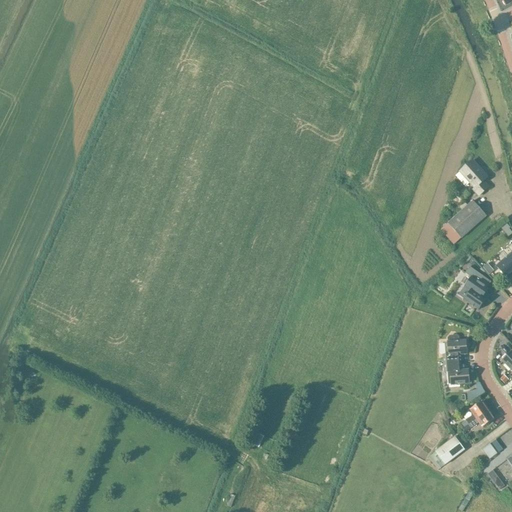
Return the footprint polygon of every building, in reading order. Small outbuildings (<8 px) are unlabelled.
[(489,186),(484,180),(488,176),(473,159),(460,171),(475,188),(473,189),(478,196),(489,186)] [(449,223),(441,231),(454,245),(462,237),(486,215),(473,201),(468,206),(464,202),(459,207),(462,211),(449,223)] [(508,279),(511,275),(511,252),(496,267),(508,279)] [(464,300),(463,300),(469,304),(469,305),(469,304),(473,307),(472,307),(473,307),(478,311),(479,310),(486,299),(483,297),(489,289),(487,288),(491,282),(469,267),(465,274),(470,278),(468,282),(464,287),(470,291),(464,300)] [(459,341),(459,338),(456,335),(449,336),(447,338),(447,342),(445,342),(446,355),(442,355),(443,363),(459,362),(458,354),(466,353),(464,340),(459,341)] [(511,352),(502,361),(511,371),(511,352)] [(468,383),(467,369),(460,370),(459,362),(443,363),(444,373),(447,372),(448,385),(468,383)] [(504,375),(499,379),(505,385),(509,381),(504,375)] [(489,409),(482,400),(471,408),(474,413),(466,419),(466,420),(460,424),(463,428),(469,424),(489,409)] [(469,424),(463,428),(463,429),(462,430),(464,433),(471,427),(480,421),(483,427),(495,418),(489,409),(469,424)] [(430,456),(440,469),(464,451),(454,438),(430,456)] [(503,450),(496,441),(490,445),(498,454),(503,450)] [(498,454),(490,445),(483,451),(491,460),(498,454)]
